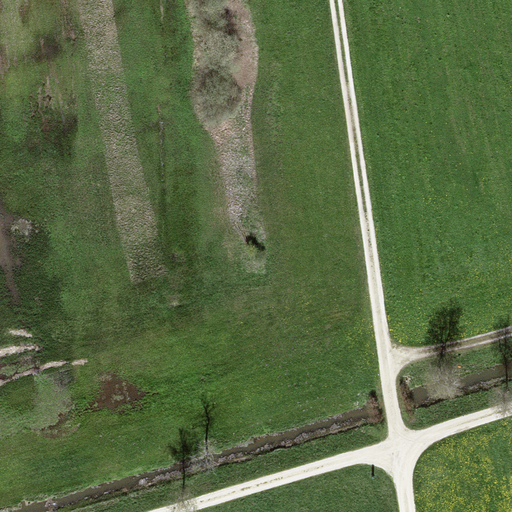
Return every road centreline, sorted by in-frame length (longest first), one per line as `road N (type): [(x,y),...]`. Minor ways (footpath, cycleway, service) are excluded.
road 1 (track): [(335,0),(386,368)]
road 2 (track): [(511,406),(161,511)]
road 3 (track): [(386,368),(408,511)]
road 4 (track): [(511,330),(386,368)]
